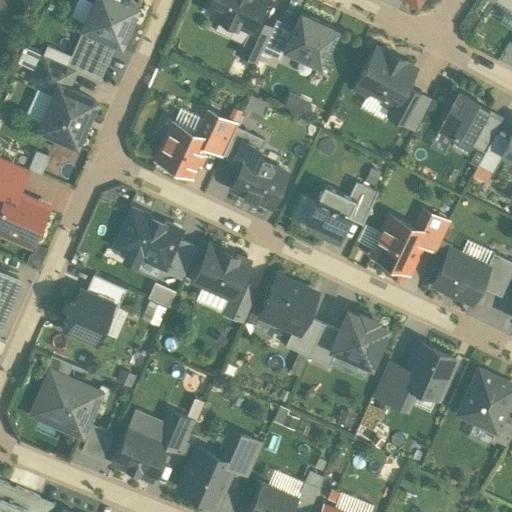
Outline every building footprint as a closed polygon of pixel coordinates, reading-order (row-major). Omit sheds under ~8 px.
[(116,41),(120,43),(126,29),(129,31),(133,22),(130,20),(136,6),(122,0),(94,0),(83,27),(108,38),(116,41)] [(257,0),(210,0),(208,6),(247,24),(257,0)] [(511,0),(497,0),(511,9),(511,0)] [(299,10),(285,43),(316,57),(331,24),(299,10)] [(83,27),(66,64),(75,68),(99,78),(100,77),(93,74),(108,38),(83,27)] [(93,74),(100,77),(116,41),(108,38),(93,74)] [(376,45),(360,81),(395,97),(412,62),(376,45)] [(66,64),(42,54),(30,82),(55,93),(58,83),(67,87),(75,68),(66,64)] [(55,93),(39,127),(76,144),(95,99),(67,87),(58,83),(55,93)] [(460,90),(443,120),(467,134),(484,103),(460,90)] [(203,134),(170,118),(155,150),(188,166),(203,134)] [(502,152),(508,140),(494,132),(478,163),(492,171),(502,152)] [(511,133),(508,140),(502,152),(511,157),(511,133)] [(246,148),(231,182),(269,199),(284,166),(246,148)] [(0,206),(0,207),(0,206),(0,229),(32,244),(48,207),(17,193),(28,167),(0,155),(0,206)] [(322,179),(305,215),(333,229),(350,193),(322,179)] [(175,226),(133,207),(118,240),(160,259),(175,226)] [(389,214),(374,248),(407,262),(422,228),(389,214)] [(245,255),(212,241),(196,275),(229,290),(245,255)] [(449,244),(434,278),(469,294),(485,261),(449,244)] [(0,297),(7,300),(17,276),(0,268),(0,297)] [(311,289),(278,274),(263,308),(296,323),(311,289)] [(107,304),(79,290),(63,325),(90,338),(107,304)] [(376,320),(365,315),(360,312),(358,315),(347,310),(339,329),(331,347),(335,349),(370,364),(386,327),(375,322),(376,320)] [(323,322),(310,350),(310,355),(329,364),(335,349),(331,347),(339,329),(323,322)] [(455,357),(418,341),(406,368),(401,380),(415,386),(438,396),(455,357)] [(406,368),(390,361),(375,394),(406,407),(415,386),(401,380),(406,368)] [(511,395),(511,383),(479,368),(458,412),(495,430),(496,430),(504,413),(511,395)] [(95,391),(50,371),(32,411),(78,431),(95,391)] [(168,423),(134,409),(115,456),(149,470),(168,423)] [(511,433),(511,416),(504,413),(496,430),(495,430),(491,437),(506,445),(511,433)] [(229,460),(198,447),(182,485),(213,498),(229,460)] [(0,495),(27,507),(25,511),(32,511),(40,495),(16,485),(14,489),(7,486),(9,482),(0,478),(0,495)] [(284,511),(292,495),(261,481),(247,511),(284,511)] [(25,511),(27,507),(0,495),(0,511),(25,511)] [(40,495),(32,511),(50,511),(55,501),(40,495)] [(347,511),(325,503),(321,511),(347,511)]
